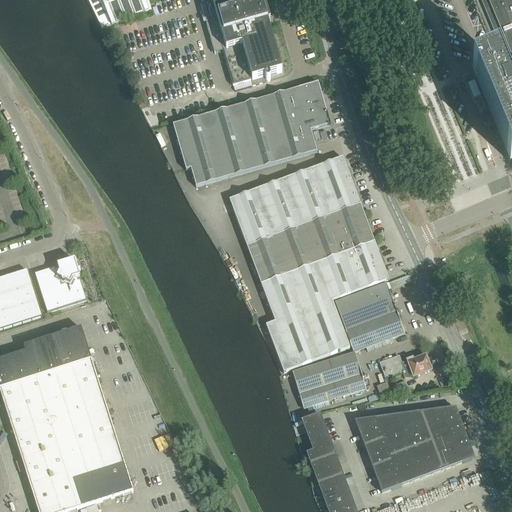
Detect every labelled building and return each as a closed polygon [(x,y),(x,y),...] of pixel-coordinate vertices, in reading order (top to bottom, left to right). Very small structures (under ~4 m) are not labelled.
[(143,0),(100,0),(111,27),(149,12),(143,0)] [(207,0),(209,4),(201,7),(215,55),(223,53),(233,88),(234,93),(252,88),(262,85),(268,83),(269,83),(269,82),(270,82),(270,81),(270,80),(270,77),(282,74),(268,24),(270,24),(268,17),(270,16),(269,13),(269,10),(267,11),(265,4),(262,4),(260,0),(207,0)] [(493,122),(510,164),(511,162),(511,0),(480,0),(508,66),(500,69),(497,61),(483,67),(478,69),(471,71),(475,79),(479,89),(482,98),(484,102),(490,115),(493,122)] [(475,81),(467,84),(473,99),(481,96),(475,81)] [(317,154),(311,132),(330,127),(318,85),(173,127),(186,172),(191,171),(196,189),(317,154)] [(326,133),(320,135),(322,142),(328,140),(326,133)] [(343,160),(229,202),(247,249),(360,207),(343,160)] [(360,207),(247,249),(261,287),(374,244),(360,207)] [(261,287),(275,324),(266,327),(284,375),(350,350),(332,303),(388,282),(374,244),(261,287)] [(74,262),(57,267),(58,270),(55,271),(55,269),(35,276),(47,315),(86,302),(80,282),(78,283),(77,280),(80,279),(74,262)] [(0,331),(3,331),(3,332),(4,332),(3,331),(13,328),(13,329),(13,328),(22,325),(22,326),(23,325),(22,325),(32,322),(32,323),(32,322),(32,321),(41,319),(42,319),(27,271),(26,271),(27,272),(17,275),(17,274),(17,275),(8,278),(7,277),(8,278),(0,280),(0,331)] [(0,393),(37,511),(75,511),(133,493),(100,390),(81,330),(24,348),(26,354),(0,362),(0,393)] [(354,355),(292,374),(304,411),(365,392),(354,355)] [(399,358),(380,365),(386,380),(402,374),(406,372),(403,364),(402,365),(399,358)] [(403,364),(406,372),(402,374),(405,380),(413,379),(431,373),(431,371),(432,371),(432,369),(431,366),(429,365),(426,358),(413,362),(412,361),(403,364)] [(404,383),(389,389),(391,395),(406,389),(404,383)] [(387,384),(376,388),(381,400),(391,395),(387,384)] [(375,420),(355,423),(360,439),(364,449),(368,460),(372,470),(376,481),(382,495),(400,488),(412,484),(423,480),(435,475),(447,470),(460,466),(475,460),(465,434),(455,410),(440,411),(375,420)] [(320,416),(302,422),(306,433),(324,426),(320,416)] [(324,426),(306,433),(310,443),(328,436),(324,426)] [(328,436),(310,443),(314,453),(332,446),(328,436)] [(314,453),(307,455),(311,465),(336,456),(332,446),(314,453)] [(336,456),(311,465),(315,476),(339,467),(336,456)] [(339,467),(315,476),(319,486),(343,477),(339,467)] [(343,477),(319,486),(323,496),(347,487),(343,477)] [(347,487),(323,496),(326,507),(351,497),(347,487)] [(351,497),(326,507),(328,511),(343,511),(355,508),(351,497)]
